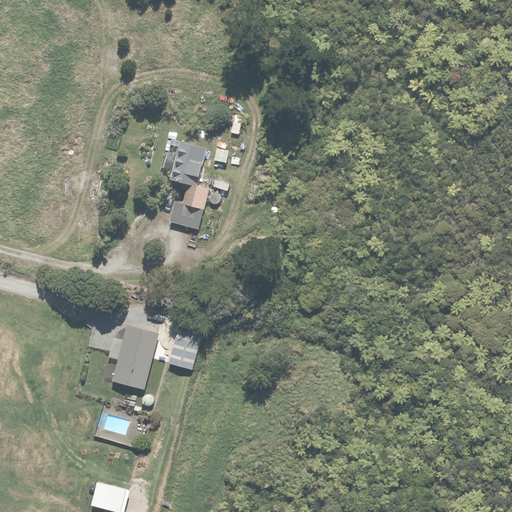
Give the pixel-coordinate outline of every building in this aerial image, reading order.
[(199,187),(209,149),(194,145),(193,150),(183,147),(175,175),(185,178),(184,183),(199,187)] [(217,148),(215,161),(229,162),(230,150),(217,148)] [(211,186),(200,184),(196,207),(207,209),(211,186)] [(203,211),(185,207),(186,202),(176,200),(171,222),(199,228),(203,211)] [(160,334),(128,326),(115,380),(147,388),(160,334)] [(205,334),(180,327),(171,364),(196,370),(205,334)] [(98,481),(92,504),(121,511),(125,511),(131,490),(98,481)]
